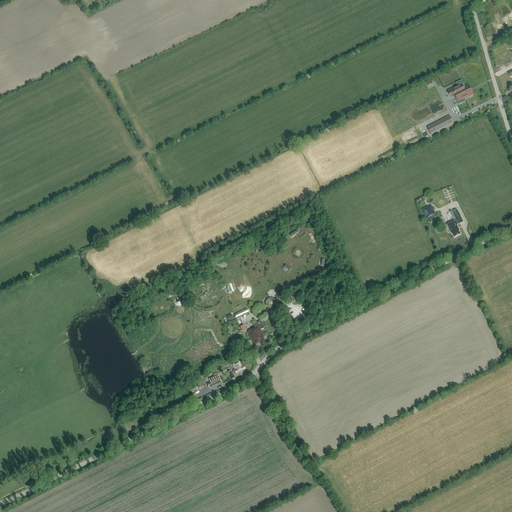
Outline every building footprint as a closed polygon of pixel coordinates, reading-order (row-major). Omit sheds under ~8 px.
[(498,31),(502,29),(502,30),(511,25),(511,23),(507,13),(511,11),(508,4),(502,7),(506,15),(496,20),(496,21),(491,23),(493,27),(495,26),(498,31)] [(470,89),(468,86),(464,88),(462,84),(448,91),(451,96),(454,95),(456,95),(458,99),(456,100),(458,104),(466,101),(465,99),(473,95),(471,91),(472,91),(470,89)] [(437,123),(441,130),(453,123),(450,116),(437,123)] [(432,216),(428,207),(422,210),(426,219),(432,216)] [(459,224),(463,222),(457,209),(452,212),(457,220),(459,224)] [(447,225),(449,228),(452,234),(452,233),(454,237),(460,234),(458,230),(459,230),(457,225),(459,224),(457,220),(455,221),(447,225)] [(279,304),(278,298),(274,299),(273,298),(272,298),(271,298),(270,298),(269,298),(268,299),(267,299),(267,300),(266,300),(266,301),(266,302),(265,303),(266,304),(266,305),(266,306),(267,306),(267,307),(268,308),(269,308),(270,308),(271,308),(272,308),(273,308),(273,307),(274,307),(274,306),(275,306),(275,305),(279,304)] [(252,320),(247,310),(235,316),(236,320),(239,318),(243,325),(252,320)] [(264,337),(260,330),(264,328),(261,321),(253,324),(255,328),(248,332),(254,345),(260,342),(261,345),(266,342),(263,337),(264,337)] [(243,370),(245,369),(243,365),(242,366),(239,361),(233,365),(235,369),(233,370),(234,371),(232,372),(231,371),(228,373),(231,380),(235,378),(233,374),(235,373),(236,376),(240,373),(241,374),(244,372),(243,370)] [(207,384),(209,388),(221,382),(220,378),(219,378),(210,382),(207,384)]
